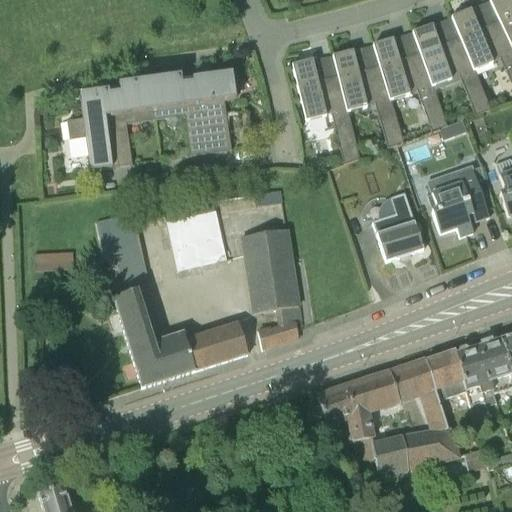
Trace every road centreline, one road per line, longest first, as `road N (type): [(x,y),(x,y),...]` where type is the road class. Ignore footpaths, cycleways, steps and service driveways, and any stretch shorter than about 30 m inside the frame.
road 1 (tertiary): [(0,465),(339,356),(511,290)]
road 2 (residential): [(267,44),(414,0)]
